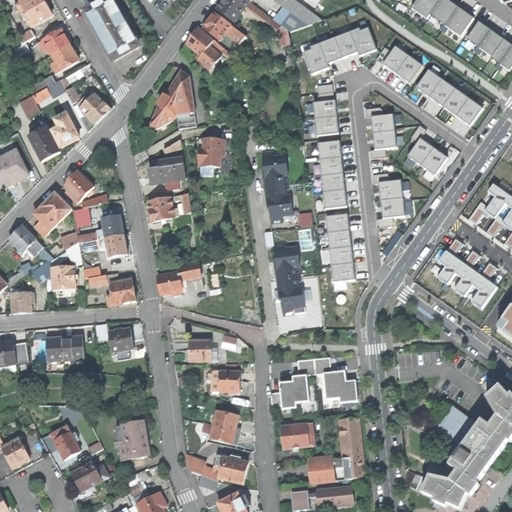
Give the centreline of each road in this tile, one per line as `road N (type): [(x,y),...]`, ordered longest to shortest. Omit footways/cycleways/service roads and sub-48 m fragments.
road 1 (residential): [(481,155),(386,92),(363,95),(380,271),(392,283)]
road 2 (residential): [(392,511),(375,349),(375,316),(392,283)]
road 3 (residential): [(151,310),(172,459),(193,511)]
road 4 (residential): [(257,337),(271,325),(250,148)]
road 5 (residential): [(151,310),(115,120)]
road 6 (residential): [(270,511),(257,337)]
road 7 (residential): [(0,236),(115,120)]
road 8 (residential): [(392,283),(481,155)]
road 9 (residential): [(151,310),(0,323)]
road 10 (residential): [(511,369),(392,283)]
road 11 (residential): [(29,511),(10,479),(45,461),(73,511)]
road 12 (residential): [(128,106),(206,0)]
road 13 (residential): [(128,106),(66,0)]
